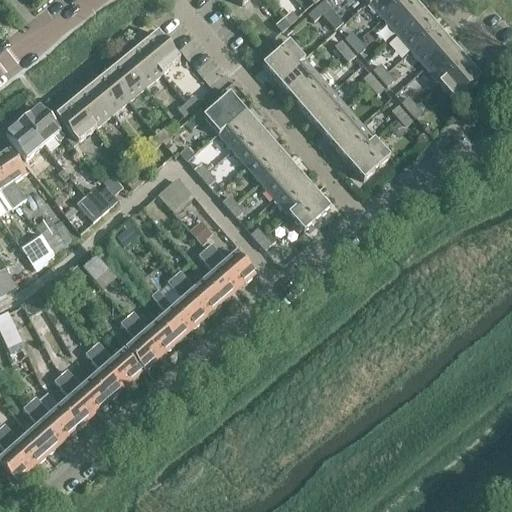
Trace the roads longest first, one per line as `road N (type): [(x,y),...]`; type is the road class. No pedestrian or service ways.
road 1 (residential): [(34,511),(286,292)]
road 2 (residential): [(369,222),(175,0)]
road 3 (residential): [(139,202),(170,176),(186,177),(286,292)]
road 4 (residential): [(369,222),(428,178),(511,143)]
